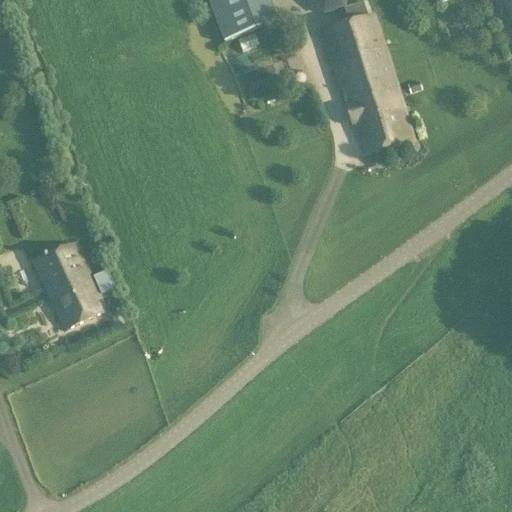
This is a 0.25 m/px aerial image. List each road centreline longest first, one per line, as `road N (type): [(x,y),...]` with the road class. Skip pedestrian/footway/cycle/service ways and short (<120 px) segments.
road 1 (tertiary): [(63,511),(137,469),(511,175)]
road 2 (track): [(186,511),(332,387),(381,319)]
